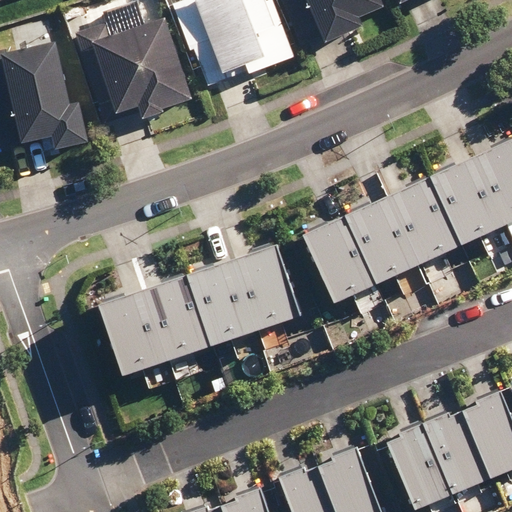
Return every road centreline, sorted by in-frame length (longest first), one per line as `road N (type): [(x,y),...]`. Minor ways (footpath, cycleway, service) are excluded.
road 1 (residential): [(0,244),(263,156),(511,37)]
road 2 (residential): [(511,323),(85,487)]
road 3 (residential): [(0,244),(85,487)]
